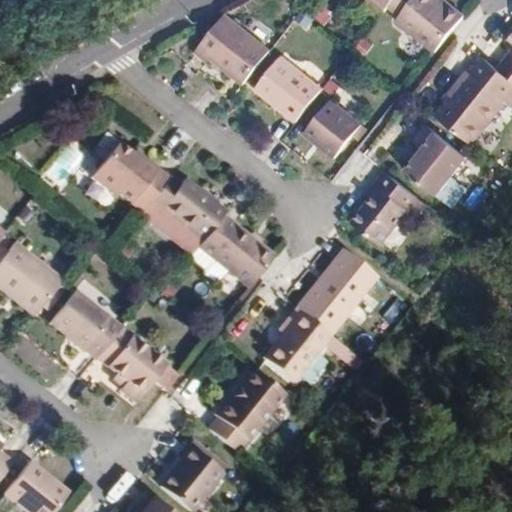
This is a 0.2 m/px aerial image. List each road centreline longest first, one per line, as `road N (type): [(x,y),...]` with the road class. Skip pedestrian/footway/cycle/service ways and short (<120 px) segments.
road 1 (residential): [(107,55),(310,213)]
road 2 (residential): [(0,367),(117,460)]
road 3 (residential): [(0,118),(107,55)]
